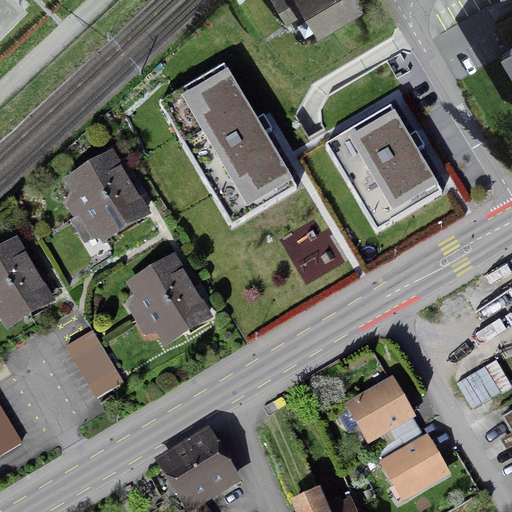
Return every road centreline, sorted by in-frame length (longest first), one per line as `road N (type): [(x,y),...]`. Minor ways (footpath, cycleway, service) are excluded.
road 1 (primary): [(382,298),(21,511)]
road 2 (residential): [(382,298),(509,511)]
road 3 (residential): [(400,10),(511,196)]
road 4 (primary): [(511,223),(382,298)]
